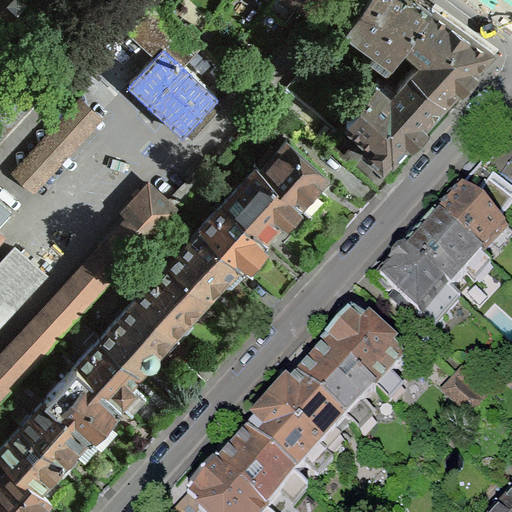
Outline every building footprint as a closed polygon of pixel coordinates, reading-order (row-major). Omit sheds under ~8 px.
[(156,0),(93,0),(0,101),(0,225),(13,211),(0,199),(0,132),(65,62),(69,65),(82,51),(85,54),(101,38),(97,34),(116,15),(156,52),(129,81),(183,131),(186,127),(192,132),(204,119),(221,101),(216,96),(217,94),(182,61),(201,41),(156,0)] [(270,0),(267,6),(285,19),(291,11),(295,14),(300,8),(296,4),(299,0),(311,9),(317,0),(270,0)] [(393,56),(405,40),(431,4),(425,0),(361,0),(346,21),(393,56)] [(457,83),(490,46),(431,3),(431,4),(405,40),(422,55),(412,67),(445,96),(457,83)] [(226,45),(219,48),(214,53),(225,63),(234,51),(226,45)] [(445,96),(412,67),(392,89),(378,77),(348,118),(372,140),(367,146),(383,161),(392,151),(394,153),(404,141),(445,96)] [(14,170),(36,192),(107,119),(85,97),(14,170)] [(328,145),(351,165),(362,153),(338,131),(328,145)] [(287,137),(261,166),(312,213),(328,195),(317,186),(322,180),(327,174),(287,137)] [(511,147),(509,145),(504,141),(499,147),(462,190),(461,191),(498,225),(511,205),(511,147)] [(98,254),(0,358),(0,394),(115,271),(214,164),(206,156),(167,199),(149,182),(134,198),(140,203),(129,215),(132,218),(98,254)] [(296,230),(312,213),(261,166),(257,163),(249,171),(239,169),(231,178),(234,188),(223,200),(268,240),(270,242),(280,231),(276,227),(278,225),(282,220),(284,222),(286,220),(296,230)] [(444,210),(437,218),(481,258),(505,232),(498,225),(461,191),(444,210)] [(245,265),(252,272),(259,265),(265,258),(257,251),(268,240),(223,200),(201,225),(245,265)] [(450,292),(481,258),(437,218),(417,239),(406,252),(450,292)] [(222,290),(245,265),(201,225),(168,260),(208,296),(213,300),(222,290)] [(0,262),(0,332),(53,277),(18,244),(0,262)] [(459,301),(450,292),(406,252),(393,267),(391,269),(386,269),(380,275),(380,286),(387,292),(392,292),(421,318),(424,316),(436,326),(459,301)] [(168,260),(135,297),(173,332),(183,321),(188,316),(190,317),(191,317),(193,316),(201,308),(201,307),(201,305),(200,304),(208,296),(168,260)] [(195,352),(173,332),(135,297),(101,334),(139,369),(143,365),(146,361),(147,362),(149,362),(151,362),(153,361),(155,360),(157,358),(158,356),(159,353),(159,352),(158,350),(157,349),(163,343),(185,363),(195,352)] [(323,345),(326,348),(374,392),(388,404),(403,387),(390,376),(403,362),(393,352),(392,349),(394,347),(369,324),(366,328),(351,314),(333,335),(324,344),(323,345)] [(129,380),(139,369),(101,334),(76,361),(121,402),(132,412),(138,405),(147,396),(129,380)] [(297,380),(345,424),(346,423),(358,434),(359,434),(373,419),(360,407),(374,392),(326,348),(317,358),(312,364),(307,360),(293,376),(297,380)] [(115,408),(121,402),(76,361),(46,394),(100,443),(102,445),(108,438),(117,429),(107,421),(117,410),(115,408)] [(470,416),(491,393),(466,371),(445,393),(470,416)] [(336,434),(345,424),(297,380),(287,391),(286,390),(285,391),(280,396),(271,406),(333,462),(348,446),(336,434)] [(100,443),(46,394),(22,421),(64,460),(71,453),(74,448),(86,459),(100,443)] [(258,423),(248,434),(296,478),(305,468),(318,479),(332,463),(333,462),(271,406),(266,412),(257,421),(257,423),(258,423)] [(22,421),(0,445),(0,451),(12,462),(51,497),(65,481),(54,471),(57,468),(64,460),(22,421)] [(295,479),(296,478),(248,434),(247,435),(243,431),(228,447),(233,451),(229,455),(218,467),(266,511),(281,495),(293,506),(307,491),(307,490),(295,479)] [(51,497),(12,462),(0,475),(0,499),(14,511),(44,511),(45,511),(41,508),(45,504),(51,497)] [(173,511),(267,511),(266,511),(218,467),(215,464),(214,465),(192,490),(189,493),(188,495),(173,511)] [(499,511),(511,511),(511,492),(509,490),(495,506),(500,511),(499,511)] [(14,511),(0,499),(0,511),(14,511)]
